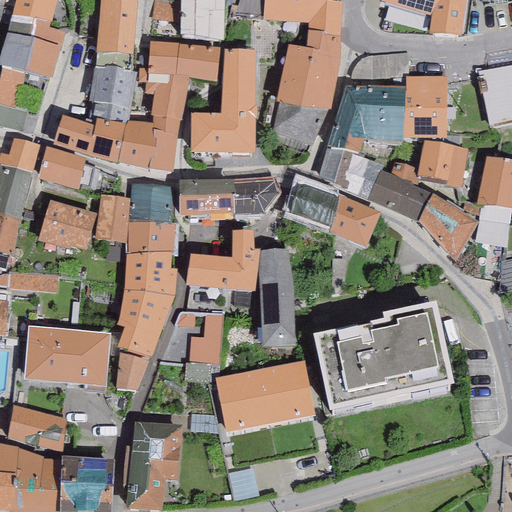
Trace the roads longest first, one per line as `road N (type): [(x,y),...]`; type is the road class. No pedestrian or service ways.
road 1 (residential): [(511,390),(487,311),(442,261),(399,223),(303,182)]
road 2 (residential): [(303,182),(269,174),(125,175),(0,135)]
road 3 (residential): [(511,446),(261,511)]
road 4 (residential): [(361,38),(303,182)]
road 5 (residential): [(361,38),(388,47),(511,41)]
